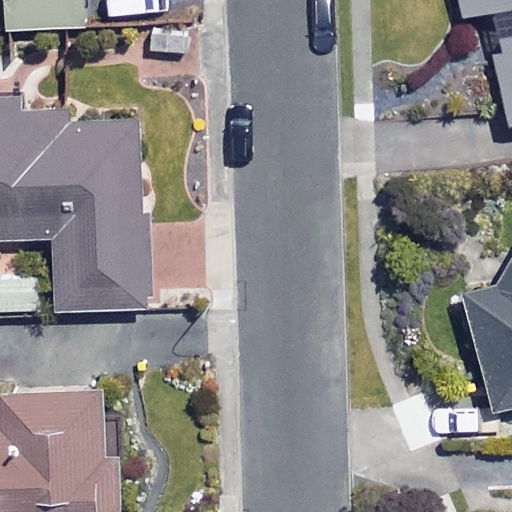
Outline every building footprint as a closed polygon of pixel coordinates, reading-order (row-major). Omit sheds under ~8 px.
[(19,0),(20,28),(96,25),(95,0),(19,0)] [(511,0),(469,0),(474,19),(496,14),(511,85),(511,0)] [(150,116),(0,117),(0,239),(68,238),(68,308),(153,307),(150,116)] [(511,285),(477,293),(503,410),(511,407),(511,285)] [(133,511),(129,387),(17,392),(18,424),(0,424),(0,511),(133,511)]
